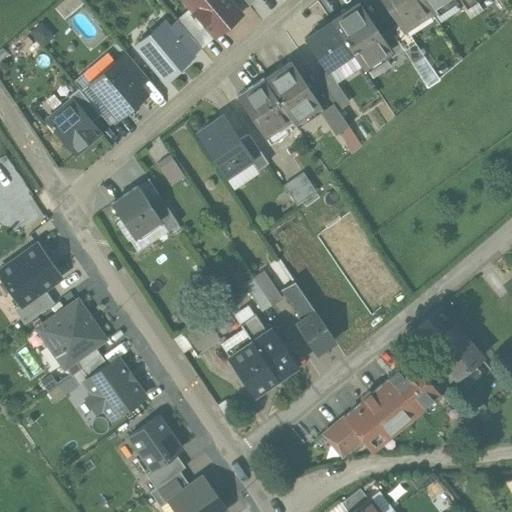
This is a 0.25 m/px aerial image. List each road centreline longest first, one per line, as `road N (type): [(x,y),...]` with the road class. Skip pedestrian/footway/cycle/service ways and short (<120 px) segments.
road 1 (residential): [(239,462),(511,231)]
road 2 (residential): [(67,200),(239,462)]
road 3 (residential): [(67,200),(304,0)]
road 4 (residential): [(511,457),(353,469),(270,508)]
